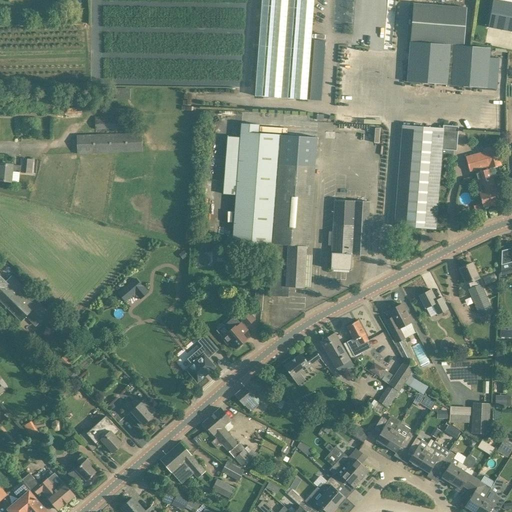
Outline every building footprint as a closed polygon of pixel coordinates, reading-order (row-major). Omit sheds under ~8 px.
[(265,0),(259,95),(310,99),(317,0),(265,0)] [(511,0),(492,0),(488,28),(511,32),(511,0)] [(467,8),(413,3),(407,81),(497,89),(499,58),(490,58),(490,47),(464,45),(467,8)] [(116,98),(131,99),(131,88),(116,88),(116,98)] [(92,102),(101,110),(112,100),(103,91),(92,102)] [(131,116),(95,117),(95,130),(131,129),(131,116)] [(304,288),(306,247),(309,247),(317,137),(258,133),(259,124),(241,123),(240,137),(235,195),(232,241),(273,244),(269,296),(286,297),(286,296),(285,296),(285,287),(304,288)] [(435,229),(443,128),(401,125),(394,226),(435,229)] [(142,152),(141,132),(76,135),(77,154),(142,152)] [(476,172),(491,168),(501,165),(496,146),(483,150),(483,151),(465,156),(470,172),(475,170),(476,172)] [(20,166),(14,165),(0,163),(0,180),(12,182),(13,172),(20,172),(32,173),(33,159),(21,158),(20,166)] [(480,193),(479,193),(483,207),(500,203),(491,168),(476,172),(475,172),(477,180),(480,191),(479,191),(480,193)] [(351,270),(352,258),(352,254),(366,255),(369,201),(335,200),(333,232),(332,245),(331,269),(351,270)] [(477,279),(479,278),(472,263),(459,268),(466,284),(468,283),(470,288),(468,289),(480,317),(493,312),(481,283),(479,284),(477,279)] [(0,300),(21,321),(32,310),(42,320),(50,313),(33,297),(34,296),(12,274),(5,281),(0,276),(0,300)] [(135,292),(143,286),(136,279),(118,294),(125,301),(135,292)] [(437,315),(439,314),(448,309),(441,297),(436,300),(431,289),(418,296),(425,309),(432,305),(437,315)] [(255,292),(255,301),(263,302),(264,293),(255,292)] [(400,328),(412,322),(402,304),(389,311),(392,317),(385,321),(394,339),(392,340),(402,358),(410,354),(402,340),(405,339),(400,328)] [(242,335),(247,330),(241,323),(240,323),(234,316),(224,325),(228,329),(229,331),(222,337),(228,344),(230,342),(236,349),(243,342),(243,341),(245,339),(242,335)] [(371,347),(367,340),(368,340),(358,320),(346,326),(353,338),(346,342),(354,356),(371,347)] [(336,369),(350,360),(334,333),(333,334),(333,335),(322,341),(322,340),(320,341),(336,369)] [(215,367),(207,358),(206,356),(209,354),(210,355),(218,349),(206,335),(198,341),(204,348),(196,354),(195,352),(187,359),(192,365),(187,369),(198,382),(205,376),(204,375),(207,372),(208,373),(215,367)] [(446,352),(454,348),(450,341),(443,344),(446,352)] [(300,373),(320,357),(316,350),(305,358),(301,353),(284,366),(293,378),(298,385),(305,380),(300,373)] [(59,360),(67,368),(74,361),(66,354),(59,360)] [(415,368),(404,361),(391,380),(388,384),(388,385),(399,391),(404,383),(412,371),(413,372),(415,368)] [(374,374),(380,377),(385,369),(379,366),(374,374)] [(77,375),(71,369),(67,374),(73,380),(77,375)] [(417,374),(413,372),(412,371),(404,383),(419,392),(423,394),(428,386),(415,377),(417,374)] [(381,380),(388,384),(391,380),(384,376),(381,380)] [(399,391),(388,385),(377,401),(388,408),(399,391)] [(254,397),(245,386),(235,395),(244,406),(245,405),(251,412),(259,405),(253,398),(254,397)] [(420,403),(425,395),(423,394),(419,392),(412,402),(418,406),(420,403)] [(270,402),(281,408),(285,401),(274,395),(270,402)] [(424,397),(420,405),(431,410),(435,402),(424,397)] [(153,416),(150,414),(155,410),(145,399),(137,406),(129,414),(140,427),(143,424),(143,425),(153,416)] [(472,402),(471,433),(489,434),(490,403),(472,402)] [(450,422),(470,422),(470,406),(450,405),(450,422)] [(220,408),(203,422),(216,438),(211,442),(217,449),(221,445),(228,453),(229,452),(234,458),(245,448),(239,442),(238,443),(223,426),(230,421),(220,408)] [(386,446),(400,423),(401,421),(391,415),(387,421),(381,417),(374,429),(380,433),(376,440),(386,446)] [(98,446),(104,443),(112,452),(112,453),(123,443),(114,435),(119,431),(106,416),(87,433),(84,430),(78,436),(92,452),(98,446)] [(32,421),(24,425),(30,436),(31,435),(32,438),(39,434),(37,431),(38,431),(32,421)] [(325,422),(321,429),(328,433),(332,426),(325,422)] [(400,423),(386,446),(396,452),(400,445),(405,448),(412,437),(408,434),(410,429),(400,423)] [(450,435),(455,427),(449,424),(445,431),(450,435)] [(352,434),(364,441),(369,433),(357,425),(352,434)] [(436,438),(441,431),(435,427),(431,434),(436,438)] [(409,460),(419,466),(430,447),(426,445),(428,443),(421,439),(420,441),(416,438),(408,450),(413,453),(409,460)] [(511,443),(511,444),(503,439),(499,446),(510,453),(511,449),(511,443)] [(297,447),(307,455),(311,448),(300,441),(297,447)] [(431,448),(430,447),(419,466),(429,473),(433,466),(438,469),(448,451),(449,451),(434,441),(431,448)] [(198,478),(204,473),(206,471),(187,450),(180,442),(160,460),(181,484),(194,473),(198,478)] [(330,451),(334,448),(329,443),(325,447),(330,451)] [(339,459),(338,460),(361,481),(365,476),(364,475),(369,470),(361,463),(368,456),(354,450),(348,457),(346,455),(336,445),(334,448),(330,451),(339,459)] [(455,455),(449,451),(448,451),(438,469),(442,471),(438,478),(444,482),(446,480),(450,482),(462,464),(453,458),(455,455)] [(468,489),(475,477),(471,475),(471,474),(465,470),(467,468),(472,467),(475,462),(474,458),(475,458),(469,454),(463,464),(462,464),(450,482),(456,486),(455,489),(459,492),(463,486),(468,489)] [(67,473),(70,476),(77,483),(83,477),(87,481),(96,472),(91,466),(93,464),(88,458),(85,461),(81,457),(77,461),(78,463),(80,464),(75,469),(74,467),(67,473)] [(229,457),(221,472),(238,481),(244,470),(233,464),(235,461),(229,457)] [(334,474),(332,476),(331,476),(341,485),(345,481),(353,487),(358,482),(359,483),(361,481),(338,460),(329,470),(334,474)] [(253,466),(249,461),(245,465),(249,470),(253,466)] [(284,481),(291,468),(282,464),(276,476),(284,481)] [(75,496),(63,482),(56,488),(47,478),(39,484),(30,473),(22,479),(31,491),(33,489),(38,494),(42,491),(58,510),(75,496)] [(319,490),(336,507),(345,497),(337,489),(341,485),(331,476),(324,485),(321,483),(317,488),(319,490)] [(465,506),(474,511),(476,511),(490,487),(486,485),(486,484),(475,477),(468,489),(473,493),(465,506)] [(235,488),(217,479),(212,489),(229,498),(235,488)] [(26,487),(21,481),(19,482),(11,489),(16,495),(17,494),(26,487)] [(295,490),(298,485),(293,482),(290,488),(290,487),(292,489),(295,490)] [(185,485),(182,491),(190,495),(193,490),(185,485)] [(490,487),(476,511),(489,511),(493,506),(498,510),(506,497),(499,493),(499,489),(492,485),(491,487),(490,487)] [(299,504),(303,500),(292,489),(290,487),(290,488),(286,492),(299,504)] [(326,511),(331,511),(336,507),(319,490),(311,499),(308,497),(304,501),(316,511),(321,508),(326,511)] [(35,498),(29,491),(20,498),(8,509),(10,511),(26,511),(23,508),(35,498)] [(165,493),(164,501),(171,503),(173,495),(165,493)] [(180,493),(177,500),(175,503),(194,511),(199,504),(180,493)] [(281,508),(276,504),(278,502),(268,495),(263,500),(278,511),(281,508)] [(121,507),(125,511),(144,511),(132,497),(121,507)] [(46,511),(35,498),(23,508),(26,511),(46,511)]
